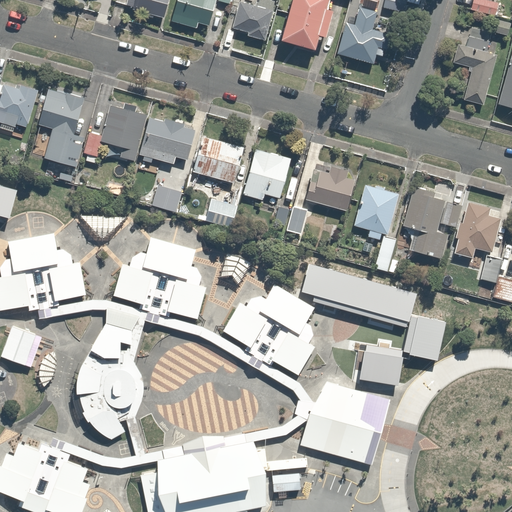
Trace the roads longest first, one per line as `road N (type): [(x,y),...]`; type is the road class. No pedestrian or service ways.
road 1 (residential): [(402,129),(0,22)]
road 2 (residential): [(402,129),(437,0)]
